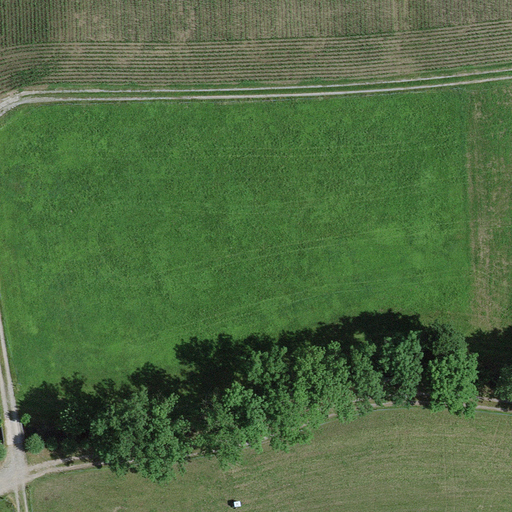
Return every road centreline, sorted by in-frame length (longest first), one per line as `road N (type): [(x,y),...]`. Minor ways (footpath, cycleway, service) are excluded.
road 1 (track): [(0,481),(108,448),(367,398),(451,394),(511,402)]
road 2 (track): [(0,107),(35,93),(209,93),(511,69)]
road 3 (track): [(23,511),(0,348)]
